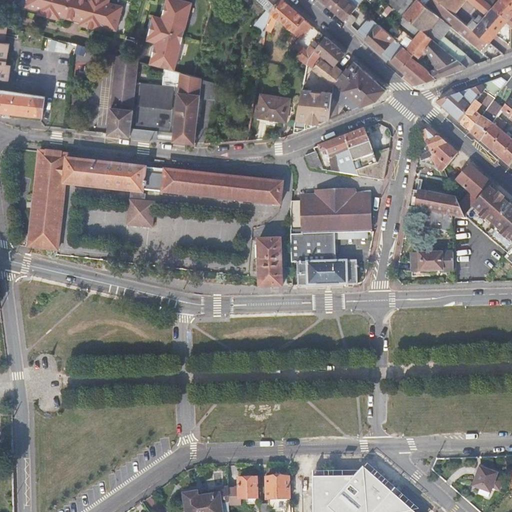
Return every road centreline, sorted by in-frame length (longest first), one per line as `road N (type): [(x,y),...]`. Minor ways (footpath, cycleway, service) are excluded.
road 1 (track): [(15,383),(511,367)]
road 2 (residential): [(413,99),(291,145),(233,153),(8,134)]
road 3 (residential): [(23,511),(0,258)]
road 4 (residential): [(413,99),(377,302)]
road 5 (residential): [(377,302),(180,303)]
road 6 (residential): [(184,452),(379,446)]
road 7 (residential): [(180,303),(0,258)]
road 8 (secondary): [(301,0),(413,99)]
road 9 (residential): [(184,452),(180,303)]
road 10 (residential): [(377,302),(379,446)]
road 11 (residential): [(511,295),(377,302)]
road 12 (residential): [(379,446),(511,441)]
road 13 (secondary): [(413,99),(511,185)]
